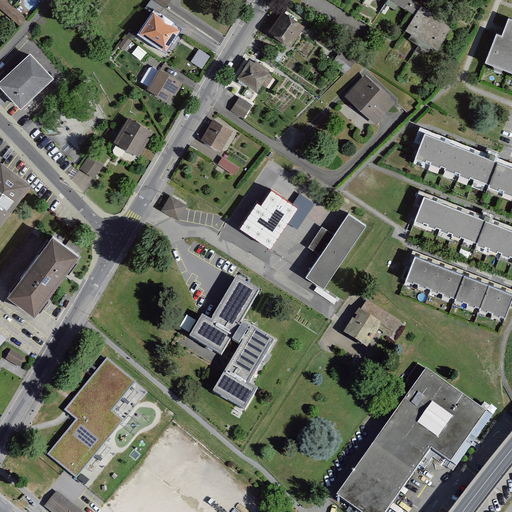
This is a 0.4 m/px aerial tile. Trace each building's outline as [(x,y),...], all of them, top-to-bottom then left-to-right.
[(29,18),(5,0),(0,0),(0,9),(22,26),(29,18)] [(393,0),(417,14),(422,5),(412,0),(393,0)] [(422,5),(417,14),(407,31),(440,49),(454,24),(422,5)] [(306,25),(284,10),(270,30),(292,45),(306,25)] [(180,29),(154,11),(141,31),(167,48),(180,29)] [(503,36),(497,34),(486,63),(511,73),(511,20),(509,19),(503,36)] [(199,49),(192,61),(203,68),(210,55),(199,49)] [(55,76),(31,51),(0,80),(0,83),(22,107),(55,76)] [(271,73),(250,59),(238,77),(259,90),(262,85),(267,88),(273,78),(269,75),(271,73)] [(180,82),(158,68),(147,85),(169,99),(174,91),(176,93),(182,84),(180,82)] [(396,102),(365,75),(346,96),(377,123),(396,102)] [(253,106),(240,97),(232,110),(245,118),(253,106)] [(152,129),(129,116),(115,142),(138,155),(152,129)] [(234,131),(213,119),(201,139),(221,151),(234,131)] [(511,164),(426,131),(416,157),(511,195),(511,164)] [(104,165),(89,155),(79,169),(94,179),(104,165)] [(239,167),(223,157),(218,164),(235,174),(239,167)] [(1,165),(0,165),(0,229),(32,188),(1,165)] [(188,205),(170,195),(161,210),(179,220),(188,205)] [(511,227),(426,196),(417,220),(511,255),(511,227)] [(320,253),(305,276),(327,289),(368,224),(348,211),(334,234),(322,226),(309,247),(320,253)] [(53,236),(10,293),(37,314),(80,257),(53,236)] [(511,300),(511,290),(416,255),(407,279),(506,317),(511,300)] [(204,314),(191,335),(223,354),(261,292),(239,278),(213,320),(204,314)] [(383,322),(379,329),(393,337),(402,322),(367,302),(362,311),(383,322)] [(360,309),(346,333),(368,347),(379,329),(383,322),(362,311),(360,309)] [(275,341),(253,328),(215,391),(246,410),(258,389),(249,384),(275,341)] [(12,350),(6,361),(21,369),(27,359),(12,350)] [(107,361),(65,409),(78,421),(47,455),(76,477),(123,420),(112,410),(135,383),(107,361)] [(427,368),(338,495),(362,511),(388,511),(433,448),(453,462),(488,411),(427,368)]
